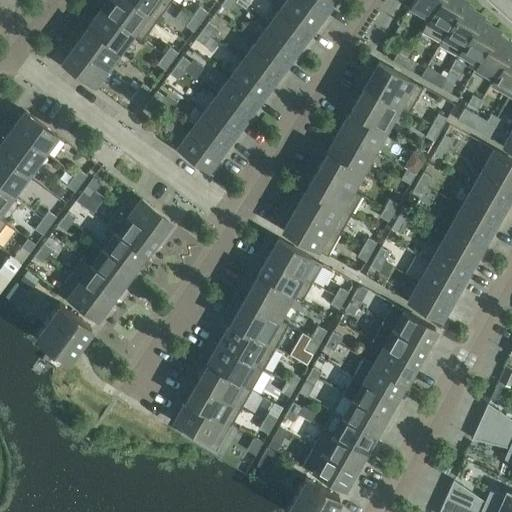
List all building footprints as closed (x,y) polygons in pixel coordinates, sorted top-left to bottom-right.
[(132,33),(141,40),(156,20),(129,0),(107,0),(101,9),(132,32),(132,33)] [(129,0),(156,20),(171,1),(169,0),(129,0)] [(223,0),(221,4),(229,10),(236,1),(234,0),(223,0)] [(286,0),(281,8),(310,29),(323,12),(306,0),(286,0)] [(331,0),(306,0),(323,12),(331,0)] [(413,0),(410,5),(429,16),(430,16),(438,0),(413,0)] [(441,42),(444,36),(443,36),(462,2),(463,3),(464,0),(438,0),(430,16),(429,16),(421,31),(441,42)] [(441,42),(439,45),(457,55),(459,51),(462,46),(462,47),(479,17),(479,18),(482,13),(463,3),(462,2),(443,36),(444,36),(441,42)] [(208,12),(200,6),(192,16),(200,22),(208,12)] [(268,25),(297,47),(310,29),(281,8),(268,25)] [(87,28),(118,51),(132,33),(132,32),(101,9),(87,28)] [(185,25),(193,31),(200,22),(192,16),(185,25)] [(457,55),(455,57),(474,68),(476,66),(478,61),(479,62),(495,33),(498,28),(479,18),(479,17),(462,47),(462,46),(459,51),(457,55)] [(216,27),(208,21),(202,30),(210,36),(216,27)] [(255,42),(284,64),(297,47),(268,25),(255,42)] [(75,44),(106,68),(118,51),(87,28),(75,44)] [(195,38),(204,44),(210,36),(202,30),(195,38)] [(478,61),(476,66),(494,77),(495,77),(511,48),(511,47),(511,42),(495,33),(479,62),(478,61)] [(210,36),(204,44),(212,51),(218,42),(210,36)] [(242,60),(272,81),(284,64),(255,42),(242,60)] [(62,61),(93,85),(106,68),(75,44),(62,61)] [(178,52),(169,46),(163,55),(171,61),(178,52)] [(494,77),(492,81),(511,92),(511,90),(511,48),(495,77),(494,77)] [(397,51),(392,60),(402,65),(407,57),(397,51)] [(157,63),(165,70),(171,61),(163,55),(157,63)] [(191,62),(183,56),(176,64),(184,70),(191,62)] [(411,71),(416,62),(407,57),(402,65),(411,71)] [(272,81),(242,60),(229,77),(259,99),(272,81)] [(398,106),(408,112),(423,86),(409,78),(408,78),(378,61),(365,86),(398,105),(398,106)] [(170,73),(178,79),(184,70),(176,64),(170,73)] [(426,65),(420,76),(430,82),(440,87),(445,78),(435,73),(436,71),(426,65)] [(259,99),(229,77),(217,94),(246,116),(259,99)] [(449,92),(454,83),(445,78),(440,87),(449,92)] [(150,89),(142,83),(137,90),(145,96),(150,89)] [(351,110),(385,129),(398,106),(398,105),(365,86),(351,110)] [(131,98),(139,104),(145,96),(137,90),(131,98)] [(165,96),(157,90),(150,99),(158,105),(165,96)] [(511,90),(511,92),(511,93),(511,129),(503,145),(511,150),(511,90)] [(246,116),(217,94),(204,112),(233,133),(246,116)] [(473,94),(468,103),(478,108),(483,99),(473,94)] [(144,108),(152,114),(158,105),(150,99),(144,108)] [(464,107),(457,119),(492,139),(498,127),(487,120),(464,107)] [(339,131),(373,150),(385,129),(351,110),(339,131)] [(57,134),(25,111),(13,128),(44,151),(57,134)] [(233,133),(204,112),(191,129),(220,151),(233,133)] [(447,117),(438,112),(432,124),(440,129),(447,117)] [(491,113),(487,120),(498,127),(503,120),(491,113)] [(425,135),(434,140),(440,129),(432,124),(425,135)] [(0,145),(0,152),(27,173),(44,151),(13,128),(0,145)] [(177,147),(183,151),(207,169),(220,151),(191,129),(177,147)] [(327,151),(361,170),(373,150),(339,131),(327,151)] [(453,139),(444,134),(439,143),(448,148),(453,139)] [(433,153),(442,158),(448,148),(439,143),(433,153)] [(511,159),(494,149),(483,168),(511,184),(511,159)] [(317,169),(351,188),(361,170),(327,151),(317,169)] [(0,187),(11,195),(27,173),(0,152),(0,187)] [(410,155),(404,166),(415,173),(420,164),(424,157),(418,153),(415,158),(410,155)] [(87,174),(79,168),(74,175),(82,181),(87,174)] [(472,187),(504,205),(511,190),(511,184),(483,168),(472,187)] [(362,193),(351,188),(317,169),(307,187),(351,212),(362,193)] [(401,178),(410,183),(415,174),(406,169),(401,178)] [(432,176),(423,171),(417,181),(426,186),(432,176)] [(67,185),(75,191),(82,181),(74,175),(67,185)] [(100,184),(92,178),(87,185),(95,191),(100,184)] [(412,190),(421,195),(426,186),(417,181),(412,190)] [(50,190),(60,197),(66,189),(56,182),(50,190)] [(82,191),(90,198),(95,191),(87,185),(82,191)] [(0,210),(11,195),(0,187),(0,210)] [(295,208),(339,233),(351,212),(307,187),(295,208)] [(462,206),(493,224),(504,205),(472,187),(462,206)] [(142,197),(130,214),(129,214),(157,235),(170,218),(150,203),(142,197)] [(398,204),(389,199),(384,207),(393,212),(398,204)] [(451,225),(483,243),(493,224),(462,206),(451,225)] [(107,224),(116,231),(117,231),(145,252),(157,235),(129,214),(130,214),(120,207),(107,224)] [(379,216),(388,221),(393,212),(384,207),(379,216)] [(283,229),(327,254),(339,233),(295,208),(283,229)] [(410,214),(401,209),(396,218),(405,223),(410,214)] [(56,216),(48,210),(41,219),(49,225),(56,216)] [(75,217),(67,211),(62,217),(70,223),(75,217)] [(57,224),(65,230),(70,223),(62,217),(57,224)] [(391,228),(399,233),(405,223),(396,218),(391,228)] [(34,228),(43,234),(49,225),(41,219),(34,228)] [(483,243),(451,225),(440,243),(472,261),(483,243)] [(105,247),(133,268),(145,252),(117,231),(116,231),(105,247)] [(376,241),(368,236),(362,246),(371,251),(376,241)] [(21,246),(29,252),(36,244),(27,238),(21,246)] [(278,238),(268,256),(301,276),(302,275),(312,281),(322,263),(312,257),(278,238)] [(52,248),(44,242),(39,249),(47,255),(52,248)] [(472,261),(440,243),(430,262),(461,280),(472,261)] [(357,255),(366,260),(371,251),(362,246),(357,255)] [(389,251),(380,246),(375,256),(383,261),(389,251)] [(133,268),(105,247),(93,263),(93,264),(121,285),(133,268)] [(34,256),(42,262),(47,255),(39,249),(34,256)] [(70,273),(80,281),(80,280),(109,301),(121,285),(93,264),(93,263),(83,256),(70,273)] [(291,294),(301,300),(312,281),(302,275),(301,276),(268,256),(258,274),(291,293),(291,294)] [(369,265),(378,270),(383,261),(375,256),(369,265)] [(392,266),(383,261),(378,270),(378,271),(386,276),(392,266)] [(461,280),(430,262),(419,281),(451,299),(461,280)] [(27,270),(19,280),(31,289),(39,278),(27,270)] [(80,281),(70,273),(58,290),(96,318),(109,301),(80,280),(80,281)] [(278,317),(278,316),(291,294),(291,293),(258,274),(244,298),(278,317)] [(28,290),(16,281),(5,295),(17,305),(28,290)] [(408,300),(440,318),(451,299),(419,281),(408,300)] [(348,291),(339,286),(334,295),(343,300),(348,291)] [(330,303),(338,308),(343,300),(334,295),(330,303)] [(361,300),(353,295),(348,302),(357,307),(361,300)] [(289,322),(278,316),(278,317),(244,298),(230,322),(275,347),(289,322)] [(59,302),(35,334),(51,346),(74,314),(59,302)] [(344,309),(353,314),(357,307),(348,302),(344,309)] [(435,327),(394,304),(383,322),(424,345),(435,327)] [(67,357),(90,325),(74,314),(51,346),(67,357)] [(219,343),(263,368),(275,347),(230,322),(219,343)] [(424,345),(383,322),(373,340),(384,346),(414,363),(424,345)] [(326,330),(317,325),(311,336),(320,341),(326,330)] [(341,335),(333,330),(328,338),(337,343),(341,335)] [(304,348),(313,353),(320,341),(311,336),(304,348)] [(324,345),(333,350),(337,343),(328,338),(324,345)] [(207,364),(251,389),(263,368),(219,343),(207,364)] [(384,346),(373,363),(404,381),(414,363),(384,346)] [(404,381),(373,363),(364,358),(354,376),(394,398),(404,381)] [(197,382),(241,407),(251,389),(207,364),(197,382)] [(511,367),(505,364),(497,381),(510,387),(511,383),(511,367)] [(321,371),(312,366),(308,373),(317,378),(321,371)] [(299,377),(291,372),(285,381),(294,386),(299,377)] [(317,378),(308,373),(298,391),(307,396),(317,378)] [(394,398),(354,376),(344,393),(353,399),(384,416),(394,398)] [(280,391),(289,396),(294,386),(285,381),(280,391)] [(187,399),(231,424),(241,407),(197,382),(187,399)] [(209,440),(219,446),(231,424),(187,399),(174,421),(186,427),(183,432),(206,445),(209,440)] [(384,416),(353,399),(343,417),(374,434),(384,416)] [(301,406),(292,401),(288,409),(297,414),(301,406)] [(511,419),(487,402),(479,420),(511,434),(511,419)] [(284,416),(293,421),(297,414),(288,409),(284,416)] [(277,416),(268,411),(263,420),(272,425),(277,416)] [(333,411),(323,428),(333,434),(364,452),(374,434),(343,417),(333,411)] [(259,428),(267,433),(272,425),(263,420),(259,428)] [(472,437),(510,447),(506,457),(511,460),(511,434),(479,420),(472,437)] [(278,426),(268,445),(276,450),(287,431),(278,426)] [(323,428),(313,446),(354,469),(364,452),(333,434),(323,428)] [(262,442),(253,437),(246,449),(255,454),(262,442)] [(302,465),(314,471),(343,488),(354,469),(313,446),(302,465)] [(277,452),(267,447),(257,465),(267,470),(277,452)] [(304,476),(285,511),(286,511),(306,511),(321,486),(304,476)] [(486,501),(453,479),(445,497),(480,511),(511,511),(511,493),(506,491),(505,495),(490,492),(486,501)] [(329,511),(339,496),(321,486),(306,511),(329,511)] [(438,511),(480,511),(445,497),(438,511)]
